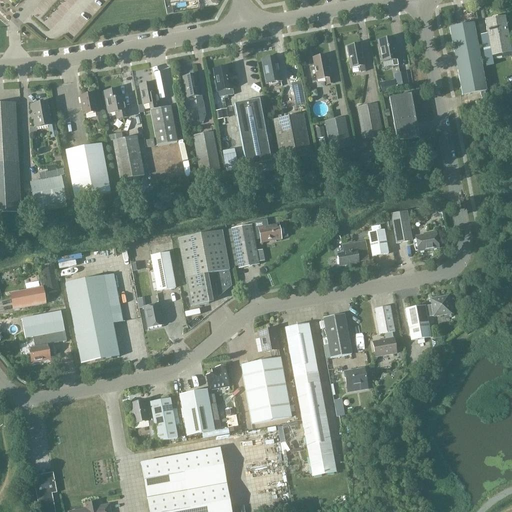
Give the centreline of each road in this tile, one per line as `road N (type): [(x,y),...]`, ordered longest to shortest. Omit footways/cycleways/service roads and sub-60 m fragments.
road 1 (unclassified): [(0,380),(27,401),(167,375),(252,310),(452,269),(464,244),(419,0)]
road 2 (unclassified): [(0,64),(245,25)]
road 3 (unknown): [(119,457),(218,440),(241,502)]
road 4 (unclassified): [(245,25),(392,0)]
